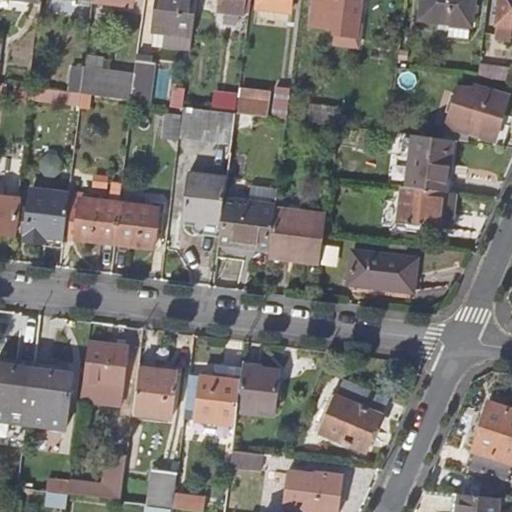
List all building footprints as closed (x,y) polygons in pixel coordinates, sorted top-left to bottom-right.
[(196,0),(156,0),(154,31),(166,32),(164,48),(192,51),(196,0)] [(218,0),(218,10),(245,13),(246,0),(218,0)] [(257,0),(256,9),(291,13),(292,0),(257,0)] [(361,0),(314,0),(312,27),(337,29),(339,13),(360,15),(361,0)] [(475,0),(420,0),(418,21),(472,27),(475,0)] [(511,0),(499,0),(495,39),(510,41),(511,27),(511,0)] [(136,74),(132,101),(148,103),(153,62),(138,60),(136,74)] [(510,68),(480,66),(479,76),(509,78),(510,68)] [(132,101),(136,74),(85,68),(82,94),(132,101)] [(509,97),(475,87),(462,131),(498,142),(502,130),(499,129),(509,97)] [(45,90),(31,88),(29,101),(43,103),(45,90)] [(291,89),(276,88),(273,118),(287,120),(291,89)] [(80,107),(82,94),(45,90),(43,103),(80,107)] [(215,94),(213,111),(235,114),(268,118),(270,102),(237,98),(237,96),(215,94)] [(235,114),(213,111),(184,107),(183,117),(180,137),(232,143),(232,139),(235,114)] [(309,123),(329,125),(330,114),(310,112),(309,123)] [(180,137),(183,117),(168,115),(165,135),(180,137)] [(413,136),(407,188),(446,192),(452,140),(413,136)] [(232,143),(227,179),(241,181),(246,140),(232,139),(232,143)] [(221,224),(224,199),(227,179),(190,174),(184,219),(221,224)] [(115,245),(120,204),(123,184),(113,183),(110,203),(82,200),(76,240),(115,245)] [(407,188),(401,187),(397,225),(441,230),(446,192),(407,188)] [(69,195),(32,191),(26,241),(63,245),(69,195)] [(0,234),(15,236),(19,198),(0,196),(0,234)] [(270,250),(275,210),(275,206),(224,199),(221,224),(219,244),(270,250)] [(120,204),(115,245),(118,245),(154,250),(159,209),(120,204)] [(326,216),(275,210),(270,250),(269,256),(294,259),(294,265),(320,269),(326,216)] [(417,260),(352,252),(348,285),(413,292),(417,260)] [(90,342),(82,401),(121,406),(128,347),(90,342)] [(0,420),(65,429),(72,375),(0,365),(0,420)] [(243,366),(241,381),(237,411),(274,416),(279,370),(243,366)] [(138,367),(133,413),(172,418),(178,372),(138,367)] [(236,426),(237,411),(241,381),(202,376),(197,421),(236,426)] [(345,380),(338,396),(382,415),(389,399),(345,380)] [(382,415),(338,396),(321,433),(365,453),(382,415)] [(511,409),(488,403),(468,468),(509,480),(511,468),(511,409)] [(264,454),(233,451),(230,470),(261,473),(264,454)] [(124,485),(128,455),(111,453),(105,500),(121,502),(124,485)] [(152,470),(148,505),(173,508),(177,473),(152,470)] [(308,511),(336,511),(341,476),(313,473),(312,476),(286,473),(282,506),(297,507),(299,509),(308,509),(308,511)] [(70,495),(72,483),(50,481),(49,493),(70,495)] [(177,507),(206,509),(207,493),(177,491),(177,507)] [(457,511),(497,511),(499,497),(459,493),(457,511)]
